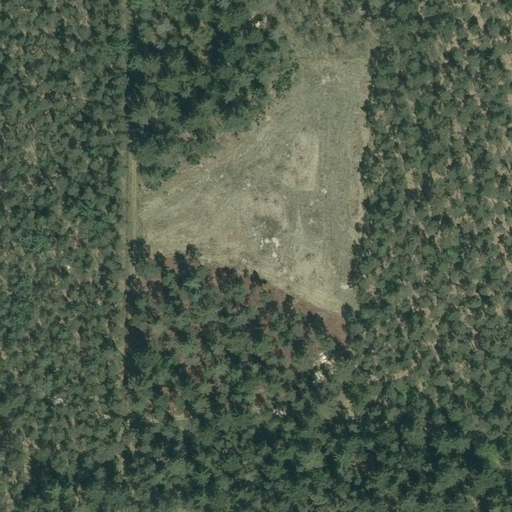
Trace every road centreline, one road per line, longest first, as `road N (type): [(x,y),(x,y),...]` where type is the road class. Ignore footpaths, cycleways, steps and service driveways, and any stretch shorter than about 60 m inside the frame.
road 1 (track): [(0,385),(120,421),(272,410),(511,440)]
road 2 (track): [(340,418),(383,0)]
